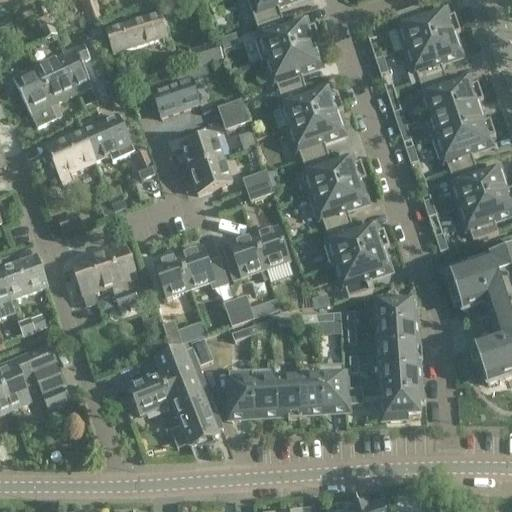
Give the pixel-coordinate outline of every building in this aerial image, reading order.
[(298,0),(246,0),(256,28),(282,19),(278,7),(298,0)] [(84,6),(89,25),(103,22),(97,3),(84,6)] [(400,29),(395,31),(399,43),(402,53),(452,36),(453,37),(461,34),(455,17),(447,20),(445,14),(426,20),(421,8),(396,16),(400,29)] [(105,33),(113,57),(167,40),(160,16),(105,33)] [(52,26),(53,26),(51,19),(49,20),(48,19),(38,23),(41,30),(40,31),(46,42),(57,37),(52,26)] [(305,25),(286,31),(282,19),(256,28),(260,40),(255,41),(262,64),(268,63),(268,62),(312,47),(313,47),(320,45),(315,28),(307,31),(305,25)] [(0,47),(17,40),(9,21),(0,25),(0,47)] [(371,25),(364,27),(369,42),(377,40),(371,25)] [(97,31),(90,33),(93,44),(100,42),(97,31)] [(453,37),(452,36),(402,53),(414,87),(419,86),(419,85),(445,77),(441,65),(460,58),(453,37)] [(192,51),(197,69),(227,61),(221,43),(192,51)] [(320,69),(313,47),(312,47),(268,62),(268,63),(279,96),(305,87),(301,75),(320,69)] [(65,56),(69,66),(66,67),(79,96),(91,90),(81,65),(90,61),(86,51),(80,54),(79,50),(75,52),(75,51),(65,56)] [(36,69),(47,91),(40,94),(47,110),(49,110),(79,96),(66,67),(69,66),(65,56),(36,69)] [(383,59),(375,62),(381,77),(388,75),(383,59)] [(40,94),(47,91),(36,69),(12,81),(30,118),(31,118),(37,131),(56,122),(49,110),(47,110),(40,94)] [(178,87),(152,96),(160,122),(200,109),(194,91),(200,89),(197,81),(208,78),(205,70),(188,75),(189,79),(177,83),(178,87)] [(431,119),(475,104),(476,105),(484,102),(478,85),(470,88),(468,82),(449,88),(445,77),(419,85),(419,86),(431,119)] [(109,81),(94,88),(102,107),(118,101),(109,81)] [(328,93),(309,99),(305,87),(279,96),(291,130),(335,115),(335,116),(343,113),(338,96),(330,99),(328,93)] [(241,103),(218,111),(222,122),(245,114),(241,103)] [(475,104),(431,119),(425,121),(432,142),(482,126),(482,125),(476,105),(475,104)] [(398,130),(406,128),(401,112),(393,115),(398,130)] [(226,133),(249,125),(245,114),(222,122),(226,133)] [(343,137),(335,116),(335,115),(291,130),(302,164),(328,155),(324,143),(343,137)] [(101,126),(112,149),(118,147),(123,160),(135,155),(118,118),(101,126)] [(482,126),(432,142),(441,168),(447,166),(450,175),(475,166),(471,154),(490,148),(488,142),(496,139),(490,122),(482,125),(482,126)] [(118,147),(112,149),(101,126),(81,135),(95,165),(109,159),(112,167),(117,165),(116,164),(123,160),(118,147)] [(411,143),(406,128),(398,130),(404,145),(411,143)] [(74,175),(95,165),(81,135),(45,151),(62,188),(76,181),(74,175)] [(181,149),(189,173),(223,161),(215,137),(181,149)] [(413,149),(406,151),(411,167),(418,164),(413,149)] [(140,171),(137,173),(141,183),(155,177),(146,155),(135,160),(140,171)] [(361,164),(353,167),(351,161),(332,167),(328,155),(302,164),(313,197),(314,198),(358,183),(358,184),(366,181),(361,164)] [(232,186),(223,161),(189,173),(198,198),(232,186)] [(505,194),(505,193),(498,172),(479,178),(475,166),(450,175),(461,209),(505,194)] [(266,174),(243,182),(247,193),(270,185),(266,174)] [(365,205),(358,184),(358,183),(314,198),(313,197),(308,199),(315,222),(321,220),(325,232),(351,224),(346,212),(365,205)] [(251,204),(274,196),(270,185),(247,193),(251,204)] [(461,209),(473,244),(498,235),(494,223),(511,216),(511,213),(511,210),(511,209),(511,190),(505,193),(505,194),(461,209)] [(122,201),(111,206),(115,218),(127,213),(122,201)] [(431,202),(424,205),(429,220),(436,217),(431,202)] [(83,228),(78,216),(60,223),(65,235),(83,228)] [(374,229),(355,236),(351,224),(325,232),(329,244),(323,246),(331,269),(337,267),(336,266),(381,251),(381,252),(389,249),(384,232),(376,235),(374,229)] [(290,265),(278,231),(254,239),(266,273),(290,265)] [(435,239),(440,255),(448,252),(443,237),(435,239)] [(266,273),(254,239),(229,248),(234,262),(226,265),(233,285),(266,273)] [(99,258),(110,290),(116,288),(119,296),(115,298),(119,311),(138,304),(134,291),(129,293),(126,284),(137,281),(126,248),(99,258)] [(228,287),(219,261),(208,265),(203,251),(179,259),(190,293),(211,286),(213,292),(228,287)] [(389,274),(381,252),(381,251),(336,266),(337,267),(348,301),(374,293),(370,280),(389,274)] [(475,349),(476,353),(488,387),(511,378),(511,254),(450,276),(463,314),(474,310),(478,321),(490,317),(494,330),(475,336),(479,347),(475,349)] [(47,290),(36,258),(1,270),(13,302),(47,290)] [(110,290),(99,258),(71,268),(83,300),(86,309),(98,305),(95,296),(110,290)] [(190,293),(179,259),(154,268),(166,302),(190,293)] [(247,295),(297,277),(293,265),(242,283),(247,295)] [(11,303),(13,302),(1,270),(0,270),(0,317),(1,317),(3,321),(15,316),(11,303)] [(254,322),(246,299),(235,303),(243,326),(254,322)] [(224,307),(232,330),(243,326),(235,303),(224,307)] [(413,303),(377,306),(379,329),(415,327),(413,303)] [(346,315),(347,331),(355,331),(354,315),(346,315)] [(317,318),(318,326),(334,325),(333,317),(317,318)] [(318,326),(317,318),(301,319),(302,327),(318,326)] [(295,328),(294,320),(279,321),(279,329),(295,328)] [(18,327),(23,340),(34,336),(29,322),(18,327)] [(171,352),(182,348),(174,324),(163,328),(171,352)] [(248,332),(251,339),(266,334),(263,327),(248,332)] [(416,350),(416,349),(415,327),(379,329),(381,352),(416,350)] [(355,331),(347,331),(348,347),(356,347),(355,331)] [(251,339),(248,332),(233,337),(235,345),(251,339)] [(193,347),(202,370),(213,366),(204,343),(193,347)] [(67,390),(49,347),(0,367),(0,388),(7,407),(9,406),(13,414),(31,406),(24,390),(36,385),(49,413),(68,405),(62,392),(67,390)] [(418,372),(417,362),(422,362),(422,348),(416,349),(416,350),(381,352),(382,375),(418,372)] [(156,362),(161,375),(173,406),(190,449),(218,438),(217,435),(223,432),(191,352),(185,354),(184,351),(156,362)] [(357,360),(349,361),(350,377),(358,376),(357,360)] [(347,413),(346,407),(346,400),(346,392),(344,368),(320,369),(323,414),(347,413)] [(297,381),(298,381),(301,416),(323,414),(320,369),(297,371),(297,381)] [(252,373),(253,383),(255,419),(278,417),(275,382),(275,372),(252,373)] [(382,375),(384,397),(419,395),(418,372),(382,375)] [(253,383),(252,373),(228,375),(231,420),(255,419),(253,383)] [(141,419),(173,406),(161,375),(129,388),(141,419)] [(301,416),(298,381),(297,381),(275,382),(278,417),(288,417),(288,422),(302,421),(301,416)] [(0,419),(13,414),(9,406),(7,407),(0,388),(0,419)] [(102,389),(105,413),(117,411),(114,388),(102,389)] [(346,400),(362,399),(362,391),(346,392),(346,400)] [(421,419),(419,395),(384,397),(385,421),(390,421),(390,424),(402,423),(402,420),(421,419)] [(363,406),(362,399),(346,400),(346,407),(363,406)]
